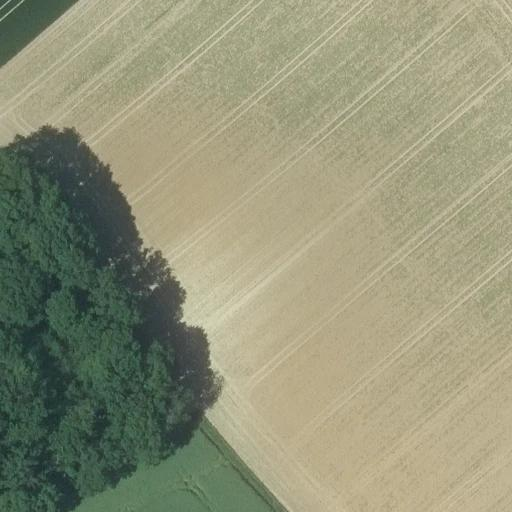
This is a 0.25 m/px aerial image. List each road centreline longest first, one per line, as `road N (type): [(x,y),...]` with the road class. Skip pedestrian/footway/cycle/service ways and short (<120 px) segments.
road 1 (track): [(278,511),(177,394),(53,201),(0,158)]
road 2 (track): [(210,438),(71,511)]
